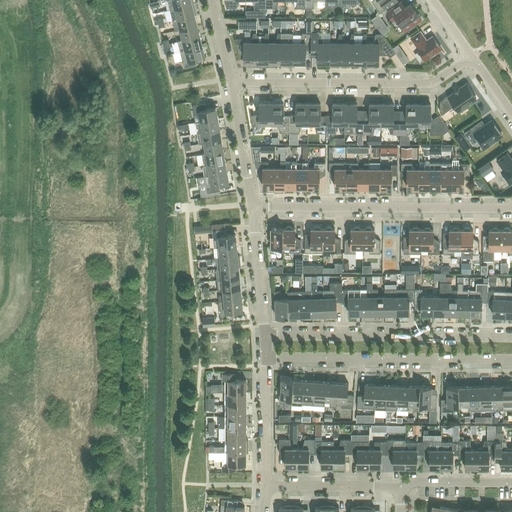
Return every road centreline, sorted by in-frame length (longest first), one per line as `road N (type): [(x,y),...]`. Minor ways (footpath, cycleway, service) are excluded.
road 1 (residential): [(252,207),(511,207)]
road 2 (residential): [(263,336),(511,337)]
road 3 (residential): [(265,358),(511,359)]
road 4 (residential): [(231,82),(431,83),(470,59)]
road 5 (residential): [(399,489),(265,486)]
road 6 (residential): [(265,486),(265,358)]
road 7 (residential): [(252,207),(231,82)]
